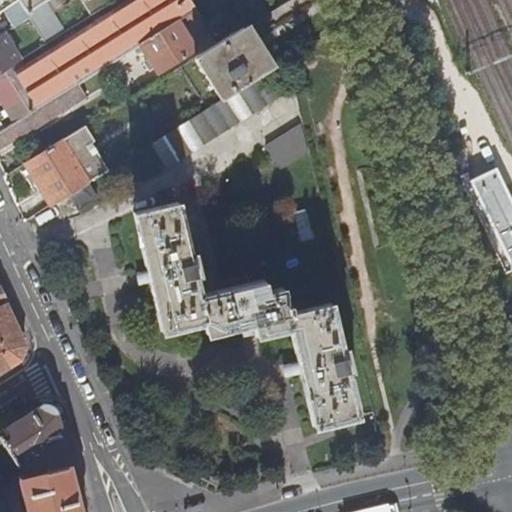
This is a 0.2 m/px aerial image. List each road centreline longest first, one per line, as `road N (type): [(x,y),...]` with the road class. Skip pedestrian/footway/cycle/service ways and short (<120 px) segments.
road 1 (tertiary): [(373,0),(489,363),(511,466)]
road 2 (secondary): [(332,511),(511,470)]
road 3 (residential): [(0,234),(61,368)]
